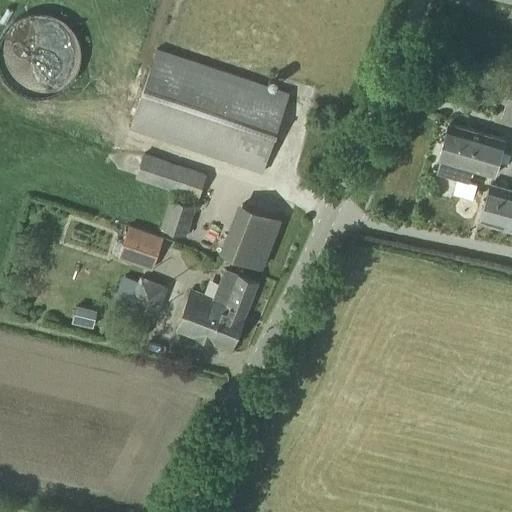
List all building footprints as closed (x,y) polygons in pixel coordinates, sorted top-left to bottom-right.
[(290,94),(156,49),(130,129),(263,173),(290,94)] [(511,119),(511,84),(502,117),(511,119)] [(506,141),(450,124),(440,159),(445,161),(442,168),(460,173),(459,178),(468,180),(472,169),(496,176),(506,141)] [(198,200),(207,174),(144,153),(136,178),(198,200)] [(511,230),(511,189),(491,183),(480,221),(511,230)] [(187,236),(197,205),(171,197),(161,227),(187,236)] [(223,253),(230,256),(261,268),(280,220),(242,204),(223,253)] [(152,272),(163,240),(128,228),(118,261),(152,272)] [(175,331),(231,352),(257,282),(224,270),(221,279),(213,298),(191,290),(175,331)] [(98,309),(74,303),(70,319),(94,325),(98,309)]
